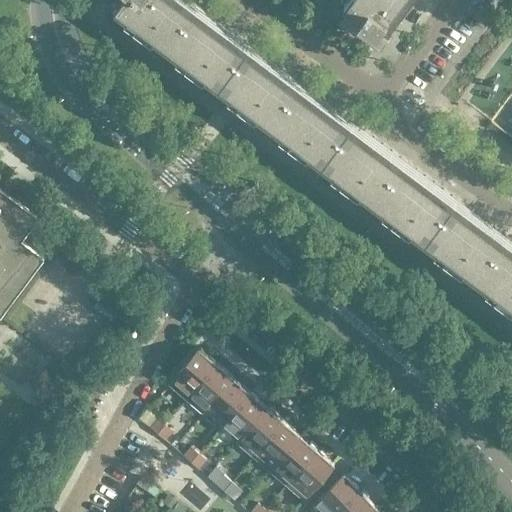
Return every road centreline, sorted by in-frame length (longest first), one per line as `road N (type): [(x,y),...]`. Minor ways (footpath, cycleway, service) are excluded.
road 1 (residential): [(442,511),(361,423),(196,283)]
road 2 (secondary): [(235,224),(73,75),(58,50),(51,0)]
road 3 (secondary): [(437,393),(235,224)]
road 4 (residential): [(68,511),(196,283)]
road 5 (residential): [(0,137),(196,283)]
road 6 (residential): [(511,211),(390,122),(380,92)]
road 7 (residential): [(380,92),(256,0)]
